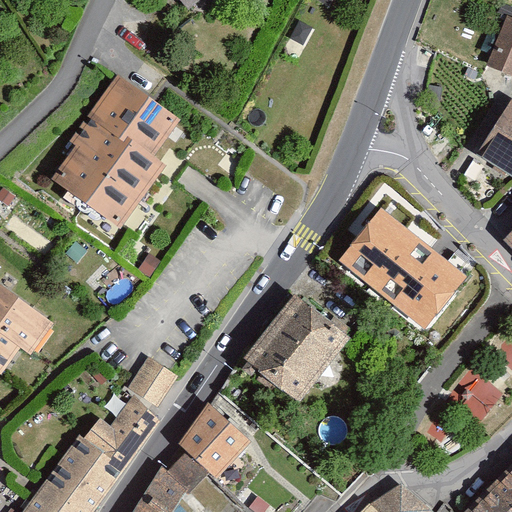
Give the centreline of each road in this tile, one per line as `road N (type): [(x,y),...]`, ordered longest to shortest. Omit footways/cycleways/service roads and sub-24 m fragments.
road 1 (secondary): [(117,511),(213,361),(336,195),(368,109)]
road 2 (residential): [(368,109),(511,268)]
road 3 (residential): [(511,430),(454,475),(403,467),(357,511)]
road 4 (residential): [(0,146),(65,86),(103,0)]
